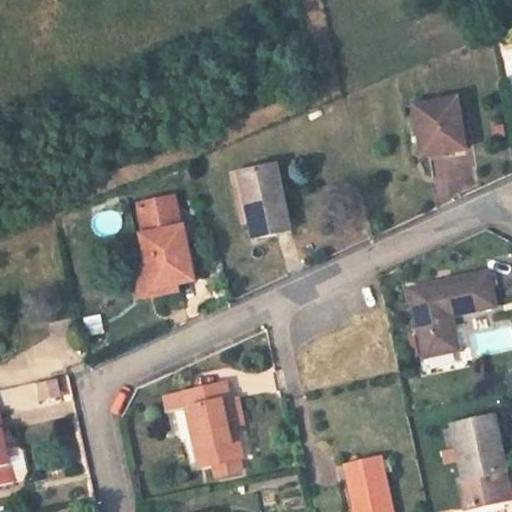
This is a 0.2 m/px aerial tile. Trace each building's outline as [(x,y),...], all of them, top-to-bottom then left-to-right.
[(426,152),(469,144),(461,99),(418,106),(426,152)] [(252,237),(287,232),(276,165),(242,170),(252,237)] [(181,280),(197,278),(188,229),(180,230),(174,197),(139,203),(148,256),(129,260),(136,299),(183,291),(181,280)] [(453,312),(499,303),(492,271),(415,288),(429,355),(460,348),(453,312)] [(198,478),(241,470),(227,396),(184,404),(198,478)] [(467,510),(511,500),(511,492),(507,470),(511,469),(504,437),(511,435),(511,414),(511,415),(458,427),(469,477),(459,479),(467,510)] [(0,485),(14,483),(13,480),(24,478),(27,472),(23,451),(17,447),(6,449),(0,418),(0,485)] [(359,511),(395,511),(384,458),(349,466),(359,511)]
